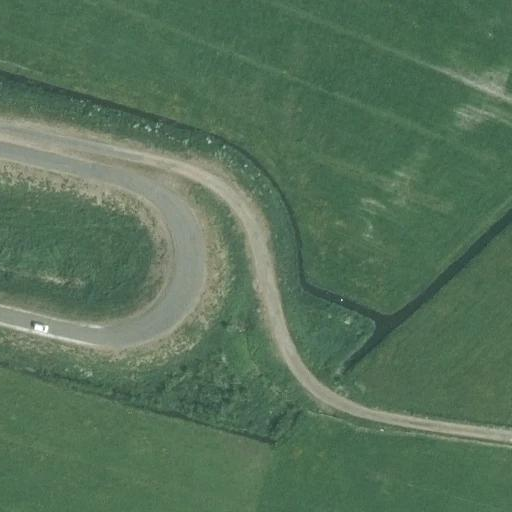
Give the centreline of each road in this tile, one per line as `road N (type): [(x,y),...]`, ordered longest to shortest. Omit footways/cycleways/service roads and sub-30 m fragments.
road 1 (track): [(511,437),(333,404),(293,361),(241,210),(208,181),(0,129)]
road 2 (unclassified): [(0,316),(126,337),(158,320),(182,294),(192,249),(179,211),(154,191),(0,150)]
